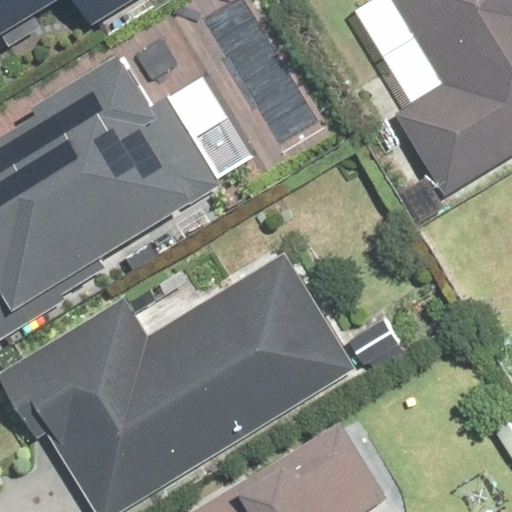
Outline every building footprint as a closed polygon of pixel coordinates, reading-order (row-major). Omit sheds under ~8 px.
[(24,9),(37,0),(67,0),(85,25),(122,0),(0,0),(0,35),(2,40),(32,21),(24,9)] [(391,101),(443,188),(511,146),(511,0),(396,0),(439,72),(391,101)] [(108,48),(0,112),(0,328),(101,268),(91,251),(214,177),(160,86),(139,99),(108,48)] [(119,295),(0,363),(0,392),(36,453),(45,449),(82,511),(92,511),(343,366),(279,255),(142,334),(119,295)] [(339,421),(185,511),(358,511),(356,507),(381,491),(339,421)]
